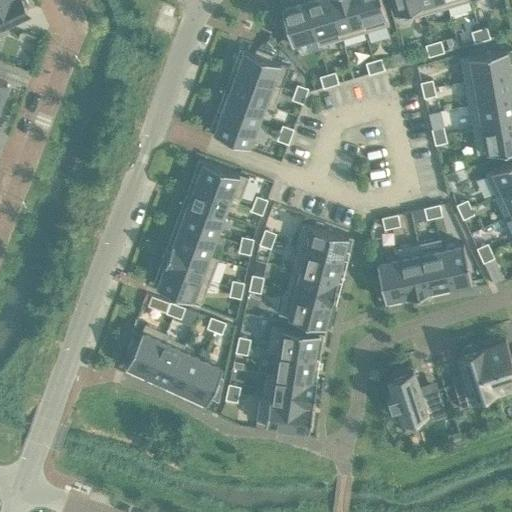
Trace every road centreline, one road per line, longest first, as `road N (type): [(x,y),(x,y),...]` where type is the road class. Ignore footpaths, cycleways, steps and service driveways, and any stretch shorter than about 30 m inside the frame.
road 1 (tertiary): [(25,490),(204,1)]
road 2 (residential): [(0,238),(66,57),(65,0)]
road 3 (residential): [(381,336),(511,292)]
